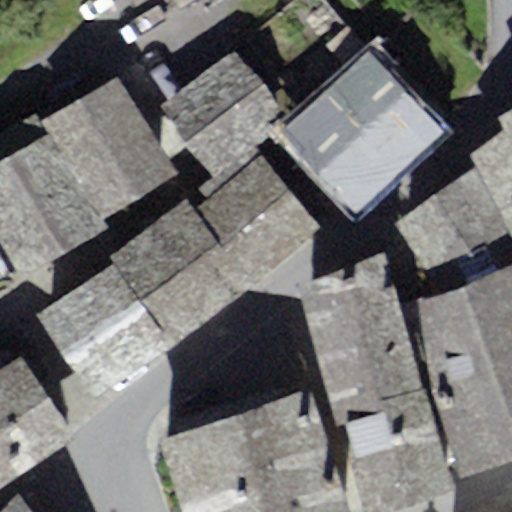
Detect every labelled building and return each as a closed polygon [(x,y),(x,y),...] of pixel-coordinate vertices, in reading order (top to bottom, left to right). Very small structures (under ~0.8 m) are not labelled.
[(235,50),(159,107),(213,180),(253,146),(287,121),(235,50)] [(368,52),(278,134),(355,217),(445,135),(368,52)] [(177,178),(116,79),(42,122),(103,227),(177,178)] [(42,122),(36,112),(0,133),(0,245),(18,276),(103,227),(42,122)] [(511,113),(471,171),(511,245),(511,113)] [(187,202),(249,287),(319,228),(253,146),(213,180),(187,202)] [(511,259),(511,245),(471,171),(395,225),(438,292),(511,259)] [(114,264),(173,347),(249,287),(187,202),(109,257),(114,264)] [(385,254),(300,284),(335,429),(344,426),(424,400),(385,254)] [(173,347),(114,264),(37,319),(96,402),(173,347)] [(511,265),(419,304),(432,393),(462,481),(511,459),(511,265)] [(0,485),(76,440),(18,355),(0,367),(0,485)] [(181,511),(348,511),(308,391),(274,402),(270,388),(180,419),(184,433),(158,441),(181,511)] [(424,400),(344,426),(359,473),(353,475),(364,511),(408,511),(456,496),(424,400)] [(27,511),(17,500),(4,511),(27,511)]
